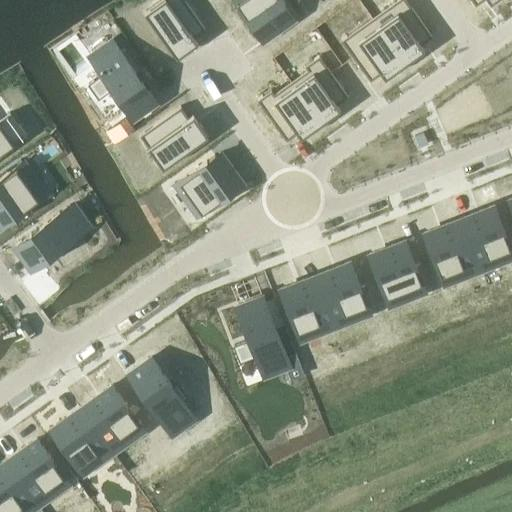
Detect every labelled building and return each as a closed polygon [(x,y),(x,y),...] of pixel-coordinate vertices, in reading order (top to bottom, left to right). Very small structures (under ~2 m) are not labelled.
[(159,0),(145,10),(162,34),(161,34),(176,56),(189,47),(189,46),(196,41),(192,36),(203,29),(205,28),(185,0),(159,0)] [(235,0),(247,16),(246,17),(262,39),(283,24),(279,18),(290,11),(284,3),(285,3),(282,0),(235,0)] [(397,0),(373,17),(405,62),(410,58),(410,57),(423,48),(420,43),(430,36),(432,35),(406,0),(397,0)] [(347,35),(341,39),(370,79),(372,78),(371,77),(381,70),(385,75),(389,72),(389,73),(405,62),(373,17),(347,36),(347,35)] [(106,18),(100,23),(104,29),(111,25),(106,18)] [(102,73),(89,83),(99,96),(112,87),(133,116),(156,100),(122,52),(121,52),(112,40),(90,55),(99,68),(102,73)] [(309,68),(291,81),(320,122),(326,118),(326,117),(339,107),(336,103),(346,96),(348,95),(319,54),(314,58),(314,59),(306,65),(309,68)] [(263,95),(257,98),(286,139),(288,138),(288,137),(297,130),(301,135),(305,132),(306,132),(320,122),(291,81),(274,93),(271,89),(263,95)] [(122,105),(109,114),(117,126),(130,117),(122,105)] [(181,105),(140,134),(144,139),(163,165),(186,149),(187,149),(208,134),(199,122),(193,114),(188,117),(181,107),(182,107),(181,105)] [(0,152),(26,134),(19,123),(18,124),(10,111),(0,118),(0,152)] [(207,160),(174,182),(178,187),(184,196),(188,193),(201,211),(220,198),(243,182),(228,161),(222,165),(215,155),(207,160)] [(0,222),(1,225),(24,209),(23,208),(42,195),(29,177),(33,174),(27,165),(28,165),(24,160),(0,176),(0,222)] [(59,212),(15,244),(32,267),(58,248),(61,252),(74,242),(71,238),(88,225),(72,203),(60,212),(59,212)] [(473,220),(461,225),(479,270),(483,269),(483,268),(493,264),(491,260),(511,252),(504,230),(494,205),(470,214),(473,220)] [(448,223),(424,232),(434,258),(434,257),(443,279),(463,271),(465,275),(475,272),(479,270),(461,225),(450,229),(448,223)] [(393,244),(369,254),(379,279),(386,296),(407,288),(410,297),(420,293),(426,291),(412,255),(411,255),(407,246),(395,251),(393,244)] [(329,277),(318,281),(335,327),(340,325),(339,324),(349,320),(348,316),(369,308),(360,286),(361,286),(351,261),(326,270),(329,277)] [(38,268),(21,280),(39,304),(51,295),(55,292),(54,290),(38,268)] [(304,279),(280,288),(290,314),(291,313),(299,335),(320,327),(321,331),(331,327),(331,328),(335,327),(318,281),(306,285),(304,279)] [(247,340),(234,345),(240,360),(253,355),(256,354),(258,359),(264,374),(289,364),(284,350),(263,295),(237,305),(250,339),(247,340)] [(152,356),(129,373),(163,420),(172,432),(194,417),(185,404),(186,404),(182,399),(184,398),(186,396),(177,382),(174,384),(172,386),(152,356)] [(95,405),(85,412),(114,452),(117,449),(117,448),(125,442),(123,439),(141,426),(127,407),(128,407),(112,384),(91,399),(95,405)] [(72,413),(51,428),(66,450),(67,449),(78,464),(96,452),(101,460),(110,454),(114,452),(85,412),(75,419),(72,413)] [(20,458),(11,465),(39,505),(42,502),(51,496),(48,492),(66,479),(53,460),(37,438),(16,453),(20,458)] [(0,471),(0,511),(19,511),(24,509),(25,511),(27,511),(35,507),(39,505),(11,465),(1,472),(0,471)]
